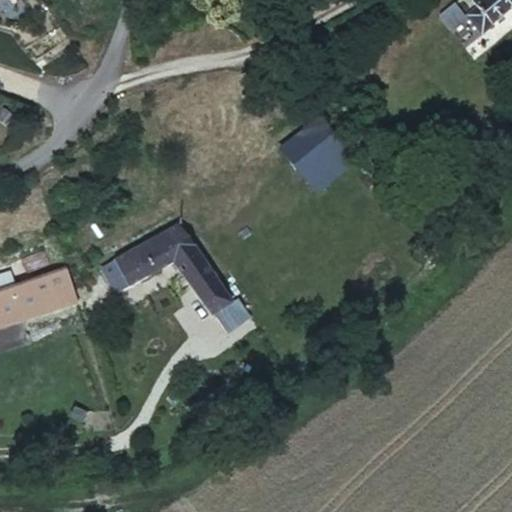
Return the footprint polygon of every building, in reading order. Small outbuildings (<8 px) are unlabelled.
[(478,13),(492,32),(511,13),(511,0),(470,0),(468,2),(478,13)] [(438,11),(447,27),(464,17),(454,1),(438,11)] [(482,41),(492,32),(478,13),(466,23),(482,41)] [(341,152),(311,122),(274,156),(303,188),(341,152)] [(176,231),(108,275),(115,290),(126,283),(133,292),(171,267),(207,320),(225,308),(176,231)] [(0,329),(87,303),(77,267),(0,291),(0,290),(0,329)]
